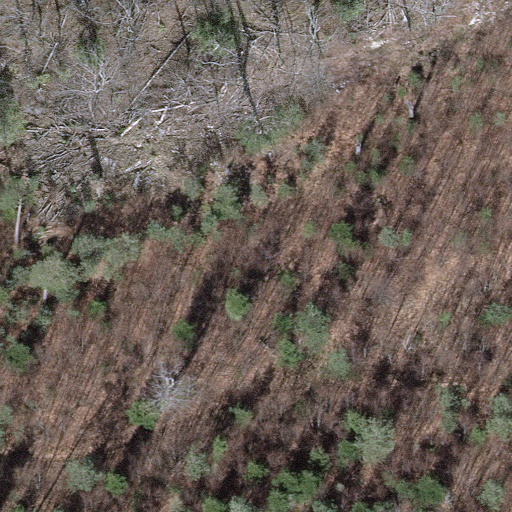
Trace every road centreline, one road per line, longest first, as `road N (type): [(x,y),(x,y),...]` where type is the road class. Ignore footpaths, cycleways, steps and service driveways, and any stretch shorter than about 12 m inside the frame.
road 1 (track): [(511,399),(293,379),(66,469),(0,459)]
road 2 (track): [(511,257),(293,379)]
